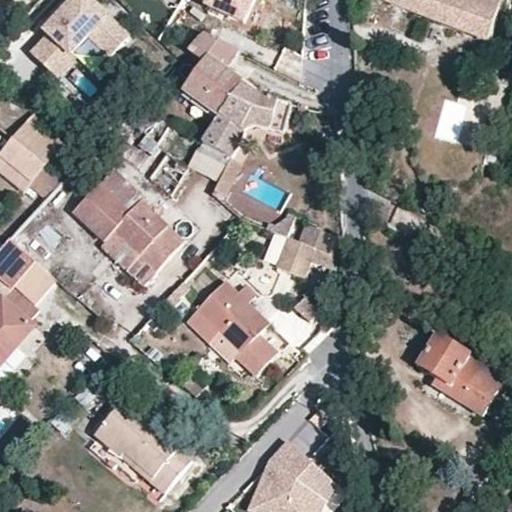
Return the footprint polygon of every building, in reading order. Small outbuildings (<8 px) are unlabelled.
[(116,66),(133,46),(84,0),(50,44),(54,47),(38,68),(65,90),(82,69),(78,66),(93,47),(116,66)] [(260,0),(209,0),(204,11),(247,31),(260,0)] [(506,0),(385,0),(491,41),(506,0)] [(206,42),(193,57),(204,65),(185,95),(222,124),(246,90),(225,74),(237,57),(206,42)] [(289,139),(297,113),(267,104),(246,90),(222,124),(205,151),(236,170),(239,170),(264,132),(289,139)] [(177,125),(143,105),(129,118),(156,142),(177,125)] [(34,116),(16,139),(49,165),(68,142),(34,116)] [(49,165),(16,139),(0,158),(34,185),(49,165)] [(0,171),(27,193),(34,185),(0,158),(0,171)] [(55,202),(71,183),(49,165),(34,185),(55,202)] [(245,174),(236,170),(218,207),(227,212),(245,174)] [(111,246),(115,242),(121,236),(146,259),(143,262),(161,278),(190,246),(146,207),(136,217),(105,190),(79,217),(111,246)] [(34,241),(50,253),(62,237),(46,225),(34,241)] [(308,231),(301,228),(296,241),(282,236),(279,242),(285,244),(289,245),(301,249),(308,231)] [(121,236),(115,242),(140,265),(143,262),(146,259),(121,236)] [(0,285),(11,295),(35,266),(11,245),(0,257),(0,285)] [(310,268),(318,271),(323,258),(301,249),(289,245),(278,274),(304,284),(310,268)] [(325,273),(330,260),(323,258),(318,271),(325,273)] [(200,315),(243,354),(239,358),(259,376),(279,355),(260,338),(272,325),(252,306),(242,297),(229,284),(200,315)] [(248,290),(242,297),(252,306),(258,299),(248,290)] [(41,315),(15,291),(0,306),(0,369),(36,330),(31,326),(41,315)] [(312,294),(295,313),(311,326),(327,307),(312,294)] [(239,358),(243,354),(200,315),(191,324),(234,364),(239,358)] [(321,335),(326,338),(334,328),(329,325),(321,335)] [(476,361),(440,337),(419,368),(439,382),(433,390),(482,423),(507,386),(474,364),(476,361)] [(96,441),(121,461),(125,456),(155,480),(151,485),(165,496),(192,462),(178,452),(182,446),(139,413),(135,418),(122,407),(96,441)] [(251,511),(326,511),(328,506),(340,493),(289,446),(275,461),(280,466),(275,471),(269,466),(251,511)] [(125,456),(121,461),(151,485),(155,480),(125,456)] [(275,461),(269,466),(275,471),(280,466),(275,461)]
